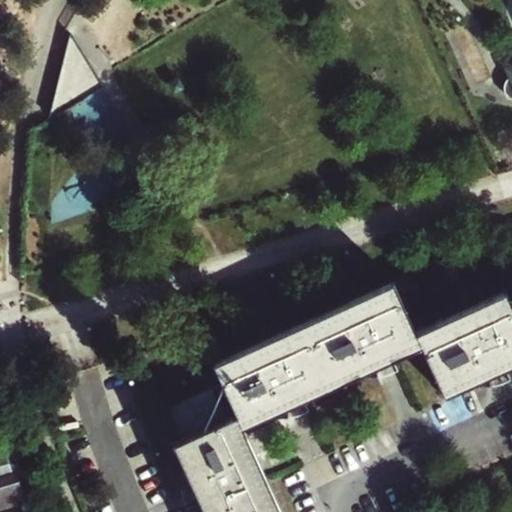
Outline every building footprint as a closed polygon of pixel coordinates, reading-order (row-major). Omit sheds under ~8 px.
[(97,72),(96,70),(71,28),(70,27),(70,28),(51,99),(49,109),(50,109),(88,87),(101,79),(97,72)] [(511,302),(506,289),(462,308),(413,329),(392,280),(212,359),(222,383),(212,389),(225,418),(172,442),(186,471),(194,489),(204,511),(283,511),(243,423),(270,411),(289,403),(356,373),(376,364),(419,345),(440,394),(469,382),(488,373),(511,363),(511,302)] [(356,373),(358,378),(362,379),(366,380),(375,379),(376,364),(356,373)] [(469,382),(470,386),(475,387),(484,388),(489,388),(488,373),(469,382)] [(288,417),(289,403),(270,411),(272,416),(280,418),(288,417)] [(40,511),(11,436),(0,443),(0,511),(40,511)] [(186,471),(181,473),(180,481),(180,488),(194,489),(186,471)]
